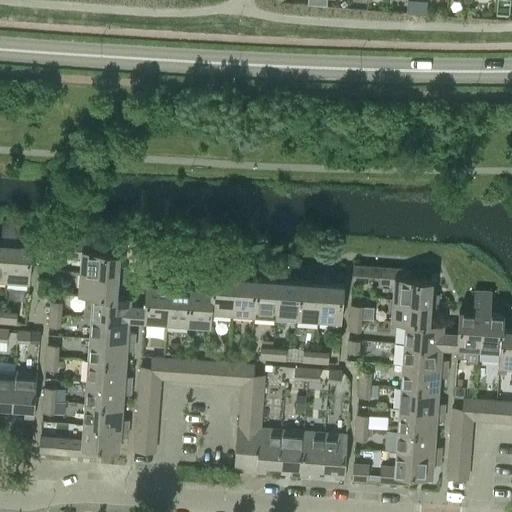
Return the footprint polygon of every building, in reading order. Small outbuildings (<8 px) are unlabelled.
[(475,15),(487,16),(488,6),(476,5),(475,15)] [(11,228),(12,219),(4,219),(3,227),(11,228)] [(21,228),(22,220),(12,219),(11,228),(21,228)] [(0,279),(6,280),(10,235),(2,234),(2,240),(0,240),(0,279)] [(20,242),(21,236),(10,235),(6,280),(30,281),(33,242),(20,242)] [(56,255),(57,239),(40,237),(39,253),(56,255)] [(97,249),(97,242),(67,239),(66,256),(81,257),(80,272),(124,275),(125,266),(118,265),(119,251),(97,249)] [(368,281),(369,264),(353,263),(351,280),(368,281)] [(410,275),(410,267),(380,265),(379,282),(393,283),(392,298),(437,301),(438,291),(431,290),(432,276),(410,275)] [(231,312),(235,267),(225,266),(225,273),(211,272),(211,280),(210,287),(211,287),(210,310),(211,310),(231,312)] [(244,275),(244,268),(235,267),(231,312),(253,313),(256,276),(244,275)] [(275,315),(279,270),(269,269),(268,276),(256,276),(253,313),(275,315)] [(287,278),(288,271),(279,270),(275,315),(296,317),(299,279),(287,278)] [(124,284),(124,275),(80,272),(78,295),(84,295),(93,296),(93,295),(115,296),(115,294),(116,283),(124,284)] [(317,318),(321,273),(312,273),(312,280),(299,279),(296,317),(317,318)] [(331,281),(331,274),(321,273),(317,318),(340,320),(343,282),(331,281)] [(166,321),(170,277),(160,276),(159,283),(146,282),(143,320),(166,321)] [(178,285),(178,277),(170,277),(166,321),(187,323),(190,286),(178,285)] [(51,279),(37,278),(36,291),(50,292),(51,279)] [(210,287),(211,280),(203,280),(202,286),(190,286),(187,323),(210,325),(211,310),(210,310),(211,287),(210,287)] [(483,296),(483,288),(474,287),(473,296),(483,296)] [(492,297),(492,288),(483,288),(483,296),(492,297)] [(129,309),(130,295),(115,294),(115,296),(93,295),(93,296),(84,295),(83,315),(91,315),(91,316),(129,319),(135,319),(136,309),(129,309)] [(437,309),(437,301),(392,298),(390,320),(404,321),(404,320),(429,322),(429,320),(430,308),(437,309)] [(479,348),(482,303),(473,302),(472,309),(458,308),(456,346),(457,346),(456,356),(477,358),(478,347),(479,348)] [(61,313),(61,304),(49,303),(48,312),(61,313)] [(362,304),(350,303),(349,303),(348,316),(361,317),(362,304)] [(490,310),(491,303),(482,303),(479,348),(498,349),(500,349),(501,326),(502,311),(490,310)] [(16,323),(17,310),(4,309),(3,322),(16,323)] [(60,326),(61,313),(48,312),(47,325),(60,326)] [(128,330),(129,319),(91,316),(89,338),(134,341),(134,331),(128,330)] [(360,330),(361,317),(348,316),(347,329),(360,330)] [(441,334),(442,321),(429,320),(429,322),(404,320),(404,321),(403,341),(440,344),(440,345),(447,346),(447,335),(441,334)] [(0,339),(8,340),(9,327),(0,326),(0,339)] [(511,364),(511,327),(501,326),(500,349),(498,349),(497,364),(511,364)] [(29,342),(30,329),(17,328),(16,340),(29,342)] [(133,349),(134,341),(89,338),(88,359),(125,362),(126,348),(133,349)] [(359,339),(347,338),(346,351),(358,352),(359,339)] [(439,356),(440,345),(440,344),(403,341),(401,363),(446,366),(447,356),(439,356)] [(59,344),(48,343),(46,343),(45,356),(58,357),(59,344)] [(271,358),(272,346),(260,345),(259,357),(271,358)] [(284,359),(285,347),(272,346),(271,358),(284,359)] [(314,362),(315,349),(303,348),(302,361),(314,362)] [(327,363),(328,350),(315,349),(314,362),(327,363)] [(57,369),(58,357),(45,356),(44,368),(57,369)] [(162,370),(163,357),(152,356),(152,364),(157,369),(162,370)] [(124,374),(125,362),(88,359),(86,381),(130,385),(131,374),(124,374)] [(206,374),(208,360),(196,359),(195,373),(206,374)] [(214,375),(215,360),(208,360),(206,374),(214,375)] [(0,406),(11,407),(14,370),(15,362),(0,361),(0,406)] [(251,368),(252,363),(241,362),(241,372),(246,372),(251,368)] [(445,375),(446,366),(401,363),(399,385),(437,387),(438,374),(445,375)] [(306,379),(307,366),(294,365),(293,378),(306,379)] [(152,372),(147,367),(140,366),(139,376),(152,377),(152,372)] [(319,380),(320,367),(307,366),(306,379),(319,380)] [(341,381),(342,368),(328,367),(327,380),(341,381)] [(33,416),(36,372),(14,370),(11,407),(24,408),(24,416),(33,416)] [(371,371),(360,370),(359,370),(357,382),(370,383),(371,371)] [(263,385),(264,374),(256,374),(250,379),(250,384),(263,385)] [(478,377),(477,390),(486,390),(487,378),(478,377)] [(130,393),(130,385),(86,381),(85,402),(122,405),(123,392),(130,393)] [(369,396),(370,383),(357,382),(356,395),(369,396)] [(436,400),(437,387),(399,385),(398,407),(442,410),(443,401),(436,400)] [(56,387),(45,386),(43,386),(42,399),(55,400),(56,387)] [(305,394),(297,393),(296,408),(304,409),(305,394)] [(477,409),(478,395),(464,394),(463,403),(468,408),(477,409)] [(54,412),(55,400),(42,399),(41,411),(54,412)] [(121,417),(122,405),(85,402),(83,424),(127,427),(128,417),(121,417)] [(464,412),(460,406),(451,406),(451,416),(464,417),(464,412)] [(442,419),(442,410),(398,407),(396,429),(433,431),(434,419),(442,419)] [(367,427),(368,414),(356,413),(355,426),(367,427)] [(126,435),(127,427),(83,424),(82,437),(68,436),(57,435),(56,452),(67,453),(97,455),(98,448),(119,449),(120,435),(126,435)] [(258,438),(259,425),(237,424),(236,437),(258,438)] [(278,466),(281,427),(259,425),(258,438),(257,450),(255,471),(265,472),(265,465),(278,466)] [(366,440),(367,427),(355,426),(354,439),(366,440)] [(299,475),(302,429),(281,427),(278,466),(291,467),(290,474),(299,475)] [(321,470),(324,431),(302,429),(299,475),(309,476),(309,469),(321,470)] [(433,443),(433,431),(396,429),(394,450),(439,453),(440,443),(433,443)] [(343,478),(347,433),(324,431),(321,470),(333,471),(333,478),(343,478)] [(55,452),(57,435),(41,434),(40,451),(55,452)] [(257,450),(258,438),(236,437),(235,448),(246,449),(257,450)] [(245,471),(246,449),(235,448),(233,470),(245,471)] [(255,471),(257,450),(246,449),(245,471),(255,471)] [(439,461),(439,453),(394,450),(393,465),(379,464),(378,480),(409,483),(410,474),(430,475),(431,461),(439,461)] [(366,479),(368,463),(352,462),(351,478),(366,479)]
